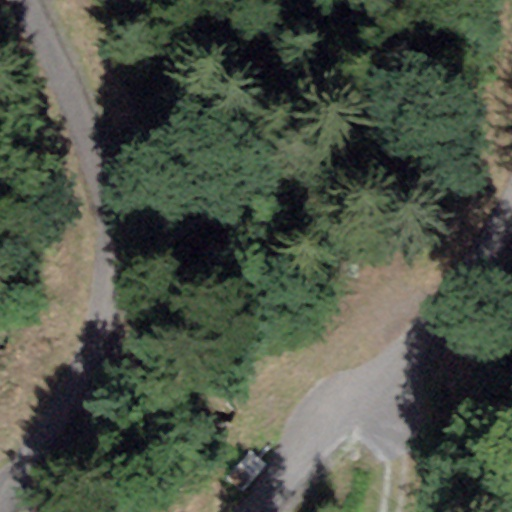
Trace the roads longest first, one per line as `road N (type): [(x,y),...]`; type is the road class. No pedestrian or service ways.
road 1 (unclassified): [(0,507),(86,347),(109,263),(100,175),(27,0)]
road 2 (unclassified): [(511,202),(424,339),(258,511)]
road 3 (track): [(390,511),(397,433),(375,390)]
